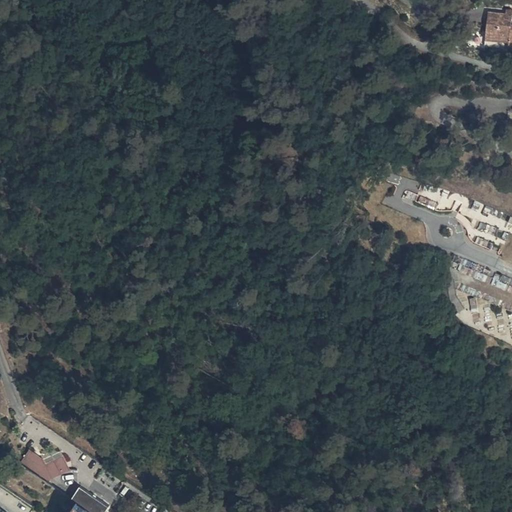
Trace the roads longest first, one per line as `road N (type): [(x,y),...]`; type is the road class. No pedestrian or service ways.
road 1 (residential): [(511,71),(415,43),(363,0)]
road 2 (residential): [(511,151),(435,108),(446,99),(511,101)]
